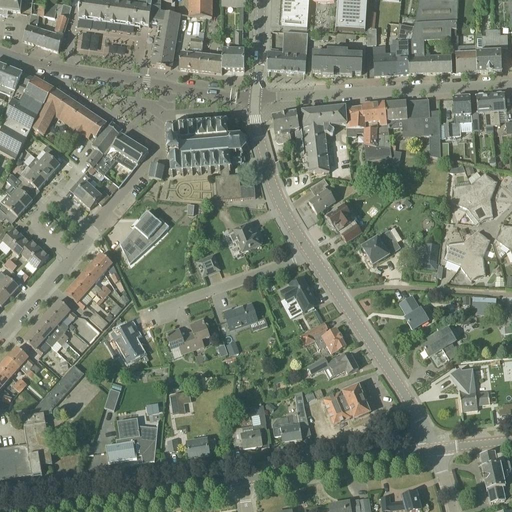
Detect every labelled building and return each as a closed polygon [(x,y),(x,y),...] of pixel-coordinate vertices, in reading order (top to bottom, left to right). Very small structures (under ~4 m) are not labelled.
[(0,0),(0,17),(3,18),(4,13),(21,15),(22,0),(0,0)] [(81,0),(79,21),(135,29),(135,27),(149,29),(149,25),(151,25),(153,13),(161,14),(161,0),(81,0)] [(212,21),(212,0),(189,0),(189,20),(212,21)] [(246,9),(246,0),(221,0),(221,9),(244,9),(246,9)] [(280,0),(279,28),(307,30),(309,0),(314,2),(318,4),(323,5),(328,4),(329,4),(334,3),(337,3),(335,31),(336,31),(364,33),(365,33),(367,0),(280,0)] [(414,29),(409,55),(410,59),(424,59),(424,56),(424,43),(450,42),(450,36),(450,29),(457,29),(458,3),(458,0),(419,0),(419,1),(414,29)] [(34,1),(32,11),(46,14),(46,4),(34,1)] [(39,49),(58,55),(64,37),(69,21),(72,9),(46,4),(46,14),(45,20),(58,22),(55,32),(44,29),(44,33),(39,49)] [(45,20),(46,14),(32,11),(30,29),(27,29),(23,44),(39,49),(44,33),(39,32),(39,18),(45,20)] [(161,14),(153,13),(151,25),(159,27),(156,40),(175,43),(180,17),(161,14)] [(397,47),(397,56),(399,77),(402,77),(410,77),(410,59),(409,55),(414,29),(399,26),(397,42),(397,47)] [(450,29),(450,36),(450,42),(451,56),(454,56),(454,57),(455,57),(456,75),(456,76),(476,76),(475,55),(475,48),(458,49),(458,38),(456,38),(456,31),(457,29),(450,29)] [(367,31),(367,47),(376,47),(376,32),(374,32),(368,31),(367,31)] [(500,32),(491,33),(493,75),(502,74),(502,73),(501,51),(507,51),(507,41),(507,38),(500,38),(500,32)] [(243,53),(243,33),(240,33),(236,33),(235,43),(233,43),(233,46),(230,46),(229,53),(223,53),(222,59),(222,73),(244,73),(245,53),(243,53)] [(476,48),(475,48),(475,55),(476,76),(493,75),(491,33),(486,33),(486,39),(482,39),(481,37),(477,37),(476,48)] [(308,41),(308,36),(284,35),(283,56),(270,55),(267,55),(267,72),(304,75),(305,75),(308,41)] [(356,38),(336,36),(336,38),(335,44),(346,45),(346,41),(356,41),(356,38)] [(171,71),(175,43),(156,40),(155,48),(154,47),(153,52),(154,53),(153,62),(153,66),(152,66),(152,68),(171,71)] [(202,57),(203,42),(191,41),(190,49),(189,56),(181,55),(179,72),(200,74),(202,57)] [(390,57),(386,57),(387,78),(396,78),(397,78),(399,77),(397,56),(397,47),(393,47),(390,47),(390,57)] [(385,49),(373,50),(373,58),(374,74),(374,79),(386,78),(387,78),(386,57),(385,49)] [(348,56),(348,53),(333,52),(328,52),(327,55),(313,54),(312,75),(321,75),(321,77),(334,78),(334,75),(340,76),(340,78),(352,78),(352,76),(362,77),(362,56),(348,56)] [(424,59),(410,59),(410,77),(431,76),(430,59),(430,56),(424,56),(424,59)] [(222,73),(222,59),(202,57),(200,74),(215,76),(215,72),(222,73),(221,76),(222,76),(222,73)] [(452,59),(430,59),(431,76),(452,76),(452,59)] [(0,94),(13,100),(22,76),(0,66),(0,94)] [(0,153),(15,162),(17,158),(20,153),(26,140),(32,130),(39,116),(44,106),(45,106),(54,91),(53,91),(34,80),(22,76),(13,100),(4,127),(0,136),(0,153)] [(39,116),(32,130),(44,138),(55,118),(66,125),(75,131),(72,135),(75,137),(89,115),(54,91),(45,106),(44,106),(39,116)] [(492,129),(499,128),(499,123),(498,114),(506,114),(505,108),(504,97),(490,98),(492,129)] [(492,129),(490,98),(476,99),(477,116),(484,115),(486,135),(493,135),(492,129)] [(472,125),(470,99),(457,100),(457,102),(454,102),(453,100),(452,101),(454,126),(445,127),(446,139),(461,138),(460,126),(472,125)] [(430,102),(406,104),(409,139),(429,138),(430,159),(441,161),(440,137),(439,120),(430,120),(430,102)] [(409,139),(406,104),(385,105),(388,130),(401,129),(403,139),(409,139)] [(364,147),(391,152),(388,130),(385,105),(361,108),(362,109),(361,109),(365,131),(364,131),(364,136),(364,147)] [(357,139),(357,131),(364,131),(365,131),(361,109),(346,111),(347,127),(346,127),(346,131),(347,139),(357,139)] [(346,111),(345,110),(338,110),(338,111),(338,112),(339,112),(340,127),(340,128),(346,127),(347,127),(346,111)] [(333,127),(332,112),(332,111),(302,114),(303,124),(308,174),(329,175),(325,136),(327,136),(331,138),(333,137),(335,134),(334,132),(330,130),(330,129),(334,128),(334,127),(333,127)] [(334,127),(340,127),(339,112),(338,112),(332,112),(333,127),(334,127)] [(97,139),(107,126),(89,115),(75,137),(80,140),(83,136),(89,140),(92,136),(97,139)] [(299,129),(296,115),(272,120),(275,137),(276,143),(277,145),(278,146),(280,146),(282,146),(283,145),(283,146),(291,144),(290,138),(292,138),(291,135),(295,134),(295,138),(297,155),(298,156),(304,155),(301,129),(299,129)] [(226,124),(226,121),(225,121),(225,124),(218,125),(218,122),(216,122),(216,125),(209,125),(209,123),(207,123),(207,126),(198,126),(198,124),(196,124),(196,126),(189,127),(189,124),(187,124),(187,127),(180,128),(179,125),(178,125),(178,128),(169,129),(169,126),(167,126),(167,129),(165,129),(165,131),(167,131),(168,144),(166,144),(166,146),(165,146),(166,148),(167,148),(167,150),(168,154),(167,155),(167,157),(166,157),(166,159),(167,158),(168,161),(170,160),(171,174),(169,174),(169,176),(171,176),(171,178),(173,178),(173,176),(182,175),(182,177),(184,177),(183,175),(191,174),(191,177),(193,176),(193,174),(200,173),(200,176),(202,176),(202,173),(209,172),(210,175),(211,175),(211,172),(219,172),(219,174),(220,174),(221,178),(215,179),(217,203),(255,200),(254,187),(240,189),(239,177),(229,178),(229,173),(231,173),(230,171),(233,170),(233,169),(230,169),(230,167),(244,165),(243,163),(245,163),(245,159),(241,159),(241,155),(242,157),(243,156),(242,154),(245,150),(248,151),(248,149),(246,148),(245,143),(248,142),(247,141),(245,142),(241,138),(242,136),(240,135),(239,138),(235,138),(234,136),(233,136),(233,138),(228,139),(227,125),(229,125),(229,124),(226,124)] [(93,169),(99,162),(119,136),(108,127),(92,148),(96,151),(86,164),(93,169)] [(133,173),(148,154),(121,137),(112,149),(113,149),(95,171),(104,179),(106,176),(116,163),(133,173)] [(391,152),(364,147),(366,164),(391,160),(392,160),(391,153),(391,152)] [(52,161),(56,156),(47,148),(36,160),(35,160),(53,176),(60,168),(52,161)] [(399,168),(401,154),(391,153),(392,160),(391,160),(392,167),(399,168)] [(18,160),(15,165),(19,168),(23,164),(18,160)] [(46,184),(53,176),(35,160),(28,168),(46,184)] [(279,175),(285,173),(282,163),(275,165),(279,175)] [(46,184),(28,168),(28,169),(27,169),(21,176),(22,176),(21,177),(17,181),(27,190),(31,185),(38,192),(46,184)] [(154,171),(152,171),(150,170),(150,172),(151,172),(150,175),(149,176),(150,176),(149,179),(149,180),(161,183),(163,174),(164,173),(162,173),(160,173),(160,172),(159,172),(155,172),(155,171),(154,171)] [(490,202),(497,184),(490,182),(489,181),(485,175),(470,187),(476,200),(490,202)] [(82,204),(94,191),(89,187),(92,183),(85,176),(76,185),(81,189),(74,197),(82,204)] [(13,186),(14,187),(19,191),(12,199),(25,211),(33,203),(23,194),(27,190),(17,181),(12,177),(8,181),(13,186)] [(326,192),(325,189),(328,187),(324,181),(313,189),(319,197),(309,204),(317,217),(335,204),(327,192),(326,192)] [(467,211),(476,200),(470,187),(452,190),(453,196),(453,198),(450,205),(467,211)] [(98,195),(94,191),(82,204),(90,212),(97,204),(102,208),(110,199),(102,191),(98,195)] [(381,191),(358,219),(367,227),(390,199),(381,191)] [(18,220),(25,211),(12,199),(8,196),(0,205),(0,211),(6,217),(10,213),(18,220)] [(467,211),(468,212),(465,215),(475,227),(478,225),(479,226),(484,222),(486,221),(493,220),(490,202),(476,200),(467,211)] [(362,235),(354,223),(343,208),(326,219),(328,221),(327,224),(329,227),(332,228),(334,230),(334,229),(335,230),(336,229),(339,234),(340,233),(343,236),(341,237),(347,246),(355,240),(362,235)] [(122,245),(120,247),(126,260),(136,249),(141,254),(150,244),(148,242),(154,235),(159,239),(166,231),(167,232),(169,229),(166,227),(167,226),(164,223),(163,224),(160,221),(158,223),(147,213),(139,222),(141,223),(134,231),(141,237),(134,245),(127,239),(122,245)] [(247,230),(250,228),(257,225),(246,229),(235,234),(235,235),(230,237),(233,244),(235,243),(238,242),(239,245),(243,255),(260,248),(260,247),(262,245),(262,243),(261,240),(259,239),(257,239),(256,239),(255,239),(252,232),(248,234),(247,230)] [(510,252),(511,250),(511,228),(501,227),(500,234),(499,236),(495,241),(510,252)] [(11,251),(23,239),(14,231),(3,244),(11,251)] [(396,245),(389,233),(378,240),(378,239),(362,249),(362,250),(360,253),(363,257),(366,257),(373,268),(389,258),(388,256),(393,253),(393,254),(400,250),(396,245)] [(483,260),(490,243),(484,240),(482,239),(478,233),(464,244),(469,258),(483,260)] [(30,245),(23,239),(11,251),(19,259),(33,244),(32,243),(30,245)] [(29,264),(41,251),(33,244),(19,259),(21,257),(29,264)] [(460,269),(469,258),(464,244),(445,247),(446,253),(446,255),(443,262),(460,269)] [(37,271),(49,258),(41,251),(29,264),(37,271)] [(120,282),(113,266),(101,256),(92,266),(104,276),(107,272),(112,277),(115,285),(120,282)] [(203,279),(219,272),(213,258),(197,264),(199,269),(203,279)] [(471,284),(477,279),(479,279),(485,278),(483,260),(469,258),(460,269),(471,284)] [(9,270),(13,265),(9,261),(5,266),(9,270)] [(13,274),(17,268),(13,265),(9,270),(13,274)] [(104,276),(92,266),(83,275),(95,286),(104,276)] [(0,289),(10,299),(19,289),(1,273),(0,274),(0,279),(4,283),(0,286),(0,289)] [(101,291),(95,286),(83,275),(75,285),(86,296),(90,291),(96,297),(98,295),(103,300),(105,302),(104,302),(110,307),(114,303),(112,301),(107,297),(101,291)] [(24,284),(29,279),(25,276),(21,280),(24,284)] [(312,300),(307,292),(309,291),(303,279),(289,287),(289,289),(281,293),(286,304),(294,299),(303,315),(318,307),(314,299),(312,300)] [(83,311),(87,307),(81,301),(86,296),(75,285),(66,295),(83,311)] [(101,291),(107,297),(111,293),(105,288),(105,287),(104,287),(101,291)] [(10,299),(0,289),(0,307),(1,309),(10,299)] [(419,311),(412,299),(400,306),(408,319),(405,320),(412,332),(428,323),(420,311),(419,311)] [(472,314),(495,316),(495,312),(495,302),(473,300),(473,310),(472,314)] [(77,319),(59,303),(50,313),(62,323),(67,317),(73,323),(77,319)] [(257,323),(252,306),(232,313),(231,311),(224,314),(230,333),(257,323)] [(62,323),(50,313),(41,322),(65,344),(69,340),(65,336),(69,329),(62,323)] [(102,332),(108,326),(104,322),(96,314),(90,321),(102,332)] [(65,344),(41,322),(33,332),(44,343),(52,349),(57,354),(62,348),(65,344)] [(193,352),(204,349),(201,342),(209,339),(203,322),(195,325),(195,326),(190,328),(194,338),(188,340),(193,352)] [(139,350),(134,341),(138,338),(131,325),(112,336),(117,345),(128,365),(143,357),(142,355),(144,354),(141,349),(139,350)] [(327,336),(326,333),(328,332),(324,325),(315,330),(300,338),(305,349),(315,343),(319,352),(327,348),(331,356),(346,348),(342,341),(343,341),(340,336),(340,337),(337,331),(327,336)] [(448,330),(440,335),(431,340),(433,343),(423,349),(429,359),(442,351),(449,362),(459,356),(455,350),(452,346),(457,343),(448,330)] [(41,358),(45,354),(39,348),(44,343),(33,332),(24,342),(41,358)] [(183,342),(179,332),(174,333),(165,336),(174,359),(182,356),(193,352),(188,340),(183,342)] [(235,344),(226,347),(230,359),(240,355),(235,344)] [(36,385),(40,381),(29,372),(34,366),(35,365),(17,349),(8,359),(20,370),(36,385)] [(346,361),(344,356),(327,365),(328,366),(335,378),(335,379),(346,373),(348,377),(358,371),(351,358),(346,361)] [(0,369),(11,380),(20,370),(8,359),(0,368),(0,369)] [(41,468),(52,466),(44,416),(52,415),(52,412),(84,376),(74,368),(35,412),(36,417),(22,420),(24,429),(27,447),(21,448),(0,450),(0,482),(32,477),(32,479),(42,477),(41,468)] [(0,387),(2,389),(11,380),(0,369),(0,387)] [(450,376),(457,388),(460,393),(459,393),(462,415),(462,414),(477,412),(477,414),(478,414),(477,407),(491,406),(491,405),(489,405),(488,395),(475,396),(472,390),(473,389),(475,388),(473,371),(462,372),(461,370),(450,376)] [(17,385),(23,391),(27,387),(20,381),(17,385)] [(23,391),(17,385),(13,389),(20,395),(23,391)] [(354,421),(369,415),(371,412),(369,407),(366,407),(361,396),(363,394),(361,389),(358,388),(324,403),(334,427),(350,420),(349,419),(353,417),(354,421)] [(119,394),(110,391),(103,410),(113,413),(119,394)] [(282,399),(280,392),(272,395),(274,401),(282,399)] [(189,393),(169,397),(171,408),(184,406),(191,405),(189,393)] [(289,429),(273,432),(274,438),(281,437),(282,445),(283,445),(296,443),(302,442),(300,428),(308,427),(305,412),(302,394),(295,396),(295,399),(294,399),(297,413),(297,416),(292,417),(292,418),(287,419),(289,429)] [(10,405),(12,400),(4,397),(2,403),(10,405)] [(265,409),(270,413),(274,408),(269,404),(265,409)] [(269,449),(266,426),(264,416),(259,417),(261,427),(253,428),(254,435),(244,437),(243,430),(235,431),(233,445),(238,444),(239,450),(243,449),(244,452),(256,450),(257,451),(257,449),(268,447),(269,449)] [(106,448),(108,465),(137,461),(137,459),(142,458),(143,466),(155,464),(159,423),(137,421),(117,424),(120,441),(116,442),(117,447),(106,448)] [(215,449),(214,441),(207,442),(187,445),(188,449),(190,460),(191,460),(191,462),(197,461),(197,459),(209,457),(208,451),(216,449),(215,449)] [(170,454),(178,453),(176,442),(168,444),(170,454)] [(495,457),(495,454),(495,453),(480,457),(483,469),(482,470),(483,478),(483,479),(484,483),(504,479),(504,480),(507,479),(506,474),(509,473),(510,472),(509,465),(508,464),(505,465),(503,455),(495,457)] [(503,480),(504,480),(504,479),(484,483),(484,484),(485,484),(487,492),(488,492),(490,505),(505,502),(502,489),(505,488),(503,480)] [(417,496),(416,494),(402,498),(403,504),(390,506),(389,499),(390,499),(381,500),(382,511),(391,511),(405,511),(419,511),(421,511),(418,502),(420,501),(418,495),(417,496)] [(359,511),(358,503),(329,507),(329,511),(359,511)]
